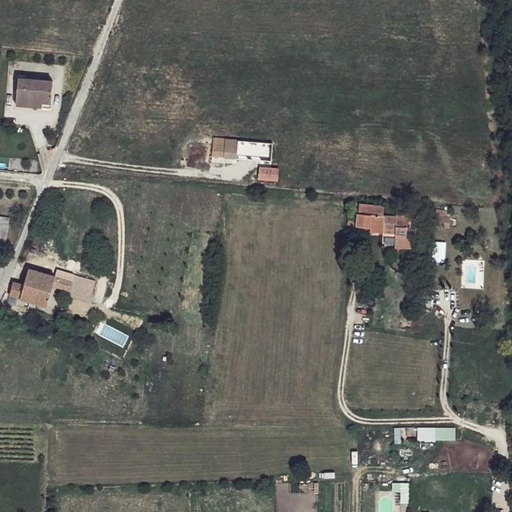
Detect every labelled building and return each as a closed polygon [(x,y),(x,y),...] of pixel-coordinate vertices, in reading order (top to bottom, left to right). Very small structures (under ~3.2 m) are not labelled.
[(54,79),(22,75),(19,96),(53,100),(54,79)] [(53,100),(19,96),(18,103),(53,105),(53,100)] [(241,138),(219,136),(218,146),(225,147),(225,156),(240,157),(241,153),(255,155),(256,142),(241,138)] [(279,168),(262,166),(262,173),(269,174),(270,179),(278,182),(279,168)] [(385,207),(359,204),(359,214),(371,214),(370,226),(370,231),(383,234),(383,230),(385,215),(385,207)] [(359,214),(350,212),(349,225),(358,226),(359,214)] [(398,217),(385,215),(383,230),(396,231),(394,249),(415,251),(415,237),(409,236),(410,214),(399,213),(398,217)] [(371,214),(359,214),(358,226),(370,226),(371,214)] [(11,229),(0,226),(0,248),(7,250),(11,229)] [(25,285),(14,282),(11,294),(47,307),(53,287),(70,292),(73,281),(30,269),(25,285)] [(97,283),(76,275),(73,281),(70,292),(69,298),(93,306),(97,283)] [(417,439),(455,439),(455,426),(417,426),(417,439)]
